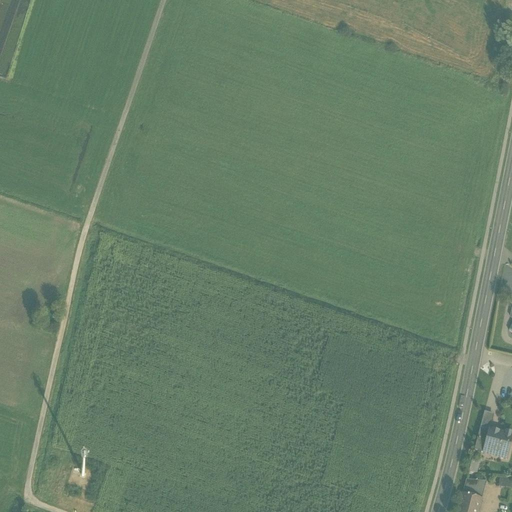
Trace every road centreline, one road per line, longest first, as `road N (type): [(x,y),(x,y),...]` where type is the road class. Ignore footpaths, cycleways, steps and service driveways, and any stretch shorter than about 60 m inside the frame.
road 1 (track): [(60,511),(27,501),(27,483),(80,244),(163,0)]
road 2 (secondary): [(439,511),(511,168)]
